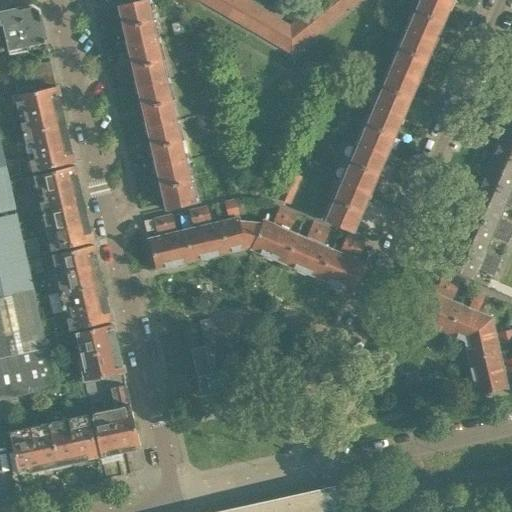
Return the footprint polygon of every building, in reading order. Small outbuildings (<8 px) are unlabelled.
[(145,0),(118,6),(128,47),(156,40),(146,0),(145,0)] [(208,0),(206,5),(213,9),(218,0),(208,0)] [(220,12),(226,2),(225,2),(221,0),(218,0),(213,9),(220,12)] [(245,0),(237,0),(234,7),(240,10),(243,12),(249,2),(245,0)] [(320,0),(319,2),(326,10),(330,7),(334,3),(330,0),(320,0)] [(350,7),(344,0),(338,0),(336,2),(344,12),(350,7)] [(449,3),(441,0),(419,0),(407,30),(433,41),(449,3)] [(227,16),(233,6),(226,2),(220,12),(227,16)] [(258,7),(249,2),(243,12),(247,14),(252,17),(258,7)] [(319,2),(311,8),(318,16),(323,12),(326,10),(319,2)] [(336,2),(334,3),(330,7),(337,17),(344,12),(336,2)] [(44,42),(37,9),(31,6),(0,12),(0,18),(7,50),(44,42)] [(227,16),(234,20),(240,10),(234,7),(233,6),(227,16)] [(254,18),(261,22),(267,12),(258,7),(252,17),(254,18)] [(330,7),(326,10),(323,12),(331,22),(337,17),(330,7)] [(309,23),(311,22),(317,17),(318,16),(311,8),(303,15),(309,23)] [(234,20),(241,24),(247,14),(243,12),(240,10),(234,20)] [(276,18),(267,12),(261,22),(268,26),(270,28),(276,18)] [(323,12),(318,16),(317,17),(325,27),(331,22),(323,12)] [(241,24),(248,28),(254,18),(252,17),(247,14),(241,24)] [(303,15),(295,21),(301,29),(304,27),(309,23),(303,15)] [(325,27),(317,17),(311,22),(319,32),(325,27)] [(255,32),(261,22),(254,18),(248,28),(255,32)] [(285,23),(276,18),(270,28),(275,30),(279,33),(285,23)] [(289,39),(292,37),(298,32),(301,29),(295,21),(289,25),(289,39)] [(262,36),(268,26),(261,22),(255,32),(262,36)] [(319,32),(311,22),(309,23),(304,27),(313,37),(319,32)] [(289,25),(285,23),(279,33),(281,34),(288,38),(289,39),(289,25)] [(262,36),(269,40),(275,30),(270,28),(268,26),(262,36)] [(304,27),(301,29),(298,32),(306,42),(313,37),(304,27)] [(281,34),(279,33),(275,30),(269,40),(276,44),(281,34)] [(433,41),(407,30),(390,67),(417,79),(433,41)] [(306,42),(298,32),(292,37),(300,47),(306,42)] [(276,44),(282,48),(288,38),(281,34),(276,44)] [(300,47),(292,37),(289,39),(291,54),(300,47)] [(289,39),(288,38),(282,48),(291,54),(289,39)] [(128,47),(137,87),(165,80),(156,40),(128,47)] [(28,77),(30,77),(51,73),(49,61),(25,67),(28,76),(28,77)] [(417,79),(390,67),(374,105),(401,117),(417,79)] [(30,77),(32,87),(54,83),(51,73),(30,77)] [(28,77),(28,76),(13,80),(16,91),(32,87),(30,77),(28,77)] [(137,87),(147,127),(174,120),(165,80),(137,87)] [(55,86),(13,95),(17,112),(22,110),(27,133),(64,124),(55,86)] [(401,117),(374,105),(358,143),(385,154),(401,117)] [(511,116),(508,115),(501,132),(511,136),(511,116)] [(174,120),(147,127),(156,167),(184,161),(174,120)] [(30,144),(25,145),(28,160),(31,172),(73,162),(64,124),(27,133),(30,144)] [(511,136),(501,132),(494,148),(511,155),(511,136)] [(0,195),(12,192),(9,180),(8,177),(5,161),(0,140),(0,195)] [(342,181),(368,192),(385,154),(358,143),(342,181)] [(511,155),(494,148),(487,165),(511,175),(511,155)] [(5,161),(8,177),(20,174),(24,173),(21,161),(18,162),(17,159),(5,161)] [(184,161),(156,167),(165,208),(193,201),(184,161)] [(73,165),(32,175),(35,187),(36,191),(33,191),(33,192),(37,214),(41,213),(82,203),(73,165)] [(511,175),(487,165),(480,181),(511,194),(511,185),(511,184),(511,175)] [(296,185),(300,176),(290,172),(286,181),(296,185)] [(9,180),(12,192),(13,196),(25,193),(21,178),(9,180)] [(286,181),(282,190),(293,194),(296,185),(286,181)] [(368,192),(342,181),(325,219),(352,231),(368,192)] [(511,205),(511,194),(480,181),(473,198),(501,210),(505,202),(511,205)] [(289,203),(293,194),(282,190),(278,199),(289,203)] [(473,198),(466,214),(510,233),(511,228),(511,224),(498,218),(501,210),(473,198)] [(229,219),(219,222),(227,252),(246,247),(247,248),(250,249),(254,240),(245,236),(244,232),(241,233),(239,221),(234,200),(225,202),(229,219)] [(82,203),(41,213),(45,231),(47,239),(50,251),(91,241),(82,203)] [(209,256),(227,252),(219,222),(210,224),(206,206),(197,208),(209,256)] [(250,249),(267,256),(287,211),(279,207),(272,224),(262,220),(261,223),(254,240),(250,249)] [(191,260),(209,256),(197,208),(189,210),(193,228),(184,230),(191,260)] [(295,214),(287,211),(267,256),(284,264),(297,234),(288,231),(295,214)] [(507,242),(510,233),(466,214),(459,230),(487,242),(490,235),(507,242)] [(174,265),(191,260),(184,230),(174,232),(170,215),(162,216),(174,265)] [(147,238),(154,269),(174,265),(162,216),(154,218),(158,236),(147,238)] [(261,223),(239,221),(241,233),(244,232),(245,236),(254,240),(261,223)] [(284,264),(301,271),(321,225),(313,222),(306,238),(297,234),(284,264)] [(328,228),(321,225),(301,271),(318,278),(330,249),(321,245),(328,228)] [(459,230),(452,247),(496,266),(499,258),(484,251),(487,242),(459,230)] [(318,278),(335,285),(354,240),(346,236),(339,253),(330,249),(318,278)] [(28,259),(41,256),(37,238),(24,241),(28,259)] [(362,243),(354,240),(335,285),(351,292),(363,263),(355,260),(362,243)] [(92,245),(50,254),(53,266),(57,281),(59,292),(101,283),(92,245)] [(492,275),(496,266),(452,247),(445,264),(473,276),(476,268),(492,275)] [(412,318),(430,326),(449,281),(442,277),(435,294),(424,289),(412,318)] [(430,326),(447,333),(459,304),(450,300),(457,284),(449,281),(430,326)] [(101,283),(59,292),(62,303),(67,302),(70,317),(65,318),(68,330),(109,320),(101,283)] [(40,320),(33,287),(0,295),(0,399),(54,387),(47,354),(44,339),(43,335),(40,320)] [(459,304),(447,333),(463,340),(491,318),(475,311),(482,295),(475,292),(468,308),(459,304)] [(52,318),(40,320),(43,335),(55,333),(52,318)] [(491,318),(463,340),(467,358),(498,351),(496,342),(511,337),(511,332),(511,330),(494,334),(491,318)] [(210,345),(214,344),(214,343),(213,343),(210,329),(210,328),(210,327),(208,319),(198,320),(203,345),(189,348),(195,376),(198,390),(195,390),(196,396),(219,391),(240,387),(239,381),(236,381),(233,368),(216,372),(210,345)] [(122,375),(110,324),(74,332),(83,370),(80,371),(82,382),(84,381),(84,382),(122,375)] [(56,336),(44,339),(47,354),(60,352),(56,336)] [(258,353),(262,374),(276,372),(270,345),(257,348),(258,353)] [(467,358),(471,376),(511,367),(511,358),(500,361),(498,351),(467,358)] [(511,375),(511,367),(471,376),(475,395),(506,388),(504,377),(511,375)] [(129,404),(122,375),(84,382),(86,394),(109,389),(113,408),(90,413),(99,456),(139,447),(129,404)] [(83,393),(80,380),(65,384),(68,397),(83,393)] [(61,420),(48,422),(57,465),(96,457),(87,414),(68,418),(69,423),(62,424),(61,420)] [(29,426),(7,431),(18,474),(57,465),(48,422),(37,425),(38,430),(30,431),(29,426)] [(347,511),(344,497),(276,511),(347,511)]
